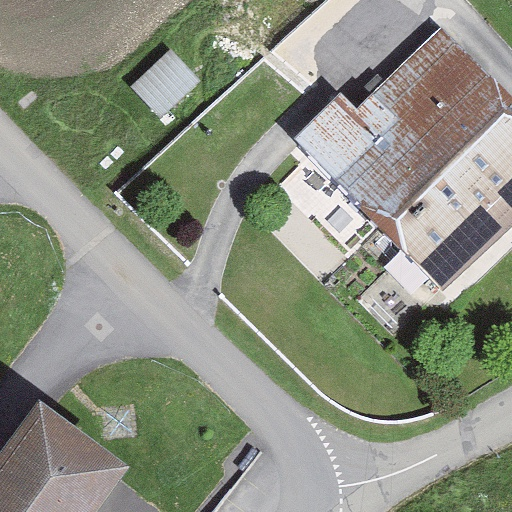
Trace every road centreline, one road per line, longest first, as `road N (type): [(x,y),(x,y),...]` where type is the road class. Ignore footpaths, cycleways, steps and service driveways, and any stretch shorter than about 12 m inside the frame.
road 1 (residential): [(296,498),(289,455),(0,152)]
road 2 (residential): [(296,498),(363,493),(511,417)]
